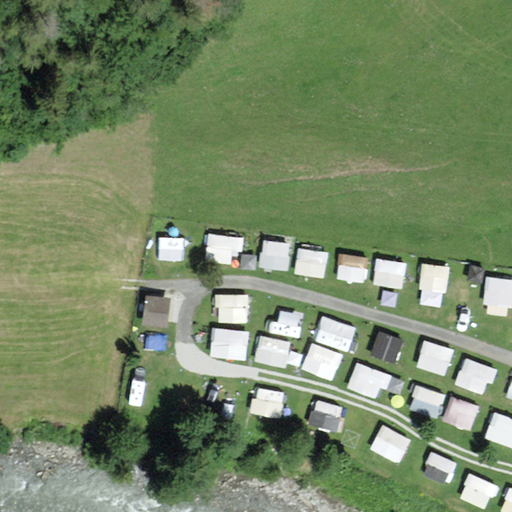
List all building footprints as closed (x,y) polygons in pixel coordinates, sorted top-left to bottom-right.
[(238,259),(239,231),(206,230),(205,257),(238,259)] [(288,267),(291,239),(262,236),(259,264),(288,267)] [(298,243),(295,270),(325,273),(327,246),(298,243)] [(364,279),(369,254),(342,248),(336,273),(364,279)] [(402,284),(406,258),(377,254),(373,280),(402,284)] [(423,258),(417,299),(442,303),(449,262),(423,258)] [(511,302),(511,273),(486,272),(484,301),(511,302)] [(218,290),(217,317),(248,318),(248,290),(218,290)] [(165,322),(168,294),(157,293),(146,292),(143,319),(165,322)] [(347,347),(356,322),(323,311),(314,336),(347,347)] [(210,352),(246,356),(249,327),(214,323),(210,352)] [(378,326),(370,350),(396,358),(404,335),(378,326)] [(285,364),(292,337),(260,330),(254,357),(285,364)] [(416,362),(445,372),(453,345),(424,335),(416,362)] [(334,375),(342,347),(310,338),(303,366),(334,375)] [(486,392),(496,365),(465,353),(454,380),(486,392)] [(379,396),(389,369),(357,358),(347,384),(379,396)] [(415,382),(410,407),(439,413),(444,388),(415,382)] [(255,383),(252,410),(280,413),(284,387),(255,383)] [(470,427),(479,402),(452,392),(443,417),(470,427)] [(335,428),(342,402),(315,395),(308,421),(335,428)] [(511,414),(494,407),(484,433),(511,443),(511,414)] [(381,421),(370,447),(399,459),(410,434),(381,421)] [(447,479),(454,460),(434,451),(426,470),(447,479)] [(460,496),(488,504),(496,479),(467,470),(460,496)] [(511,511),(511,486),(507,486),(501,511),(506,511),(511,511)]
